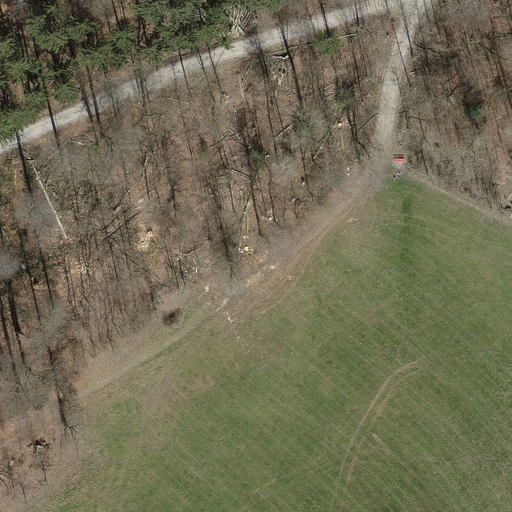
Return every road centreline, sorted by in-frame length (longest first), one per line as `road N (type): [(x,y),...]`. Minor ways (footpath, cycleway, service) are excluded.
road 1 (track): [(0,143),(140,81),(366,0)]
road 2 (track): [(417,0),(370,167)]
